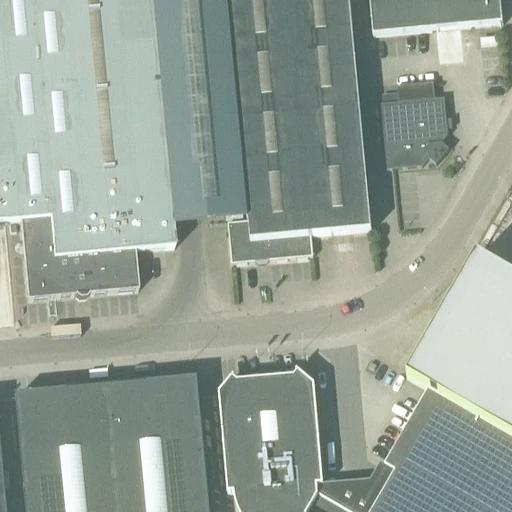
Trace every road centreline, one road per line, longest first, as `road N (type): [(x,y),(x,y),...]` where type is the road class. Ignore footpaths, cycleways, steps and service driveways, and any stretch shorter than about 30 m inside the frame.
road 1 (unclassified): [(0,350),(357,310),(431,265),(511,136)]
road 2 (unknown): [(198,0),(212,330),(230,511)]
road 3 (unknown): [(348,0),(368,220),(376,252),(407,285)]
